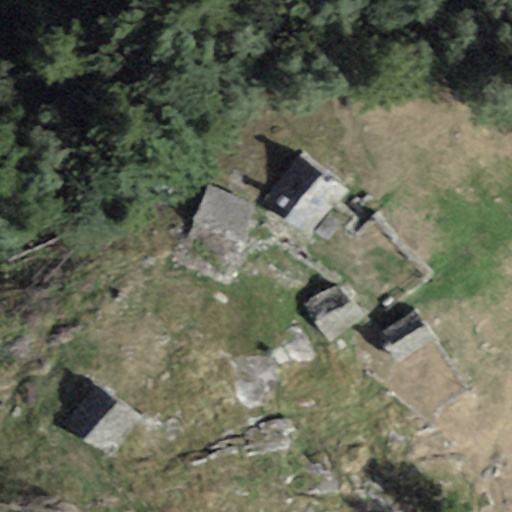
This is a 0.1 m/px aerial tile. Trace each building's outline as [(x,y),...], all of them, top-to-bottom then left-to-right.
[(265,199),(306,231),(341,185),(300,153),(265,199)] [(194,227),(241,242),(253,203),(206,188),(194,227)] [(304,305),(328,336),(358,313),(334,282),(304,305)] [(376,334),(397,363),(435,336),(414,307),(376,334)] [(66,423),(109,455),(140,414),(97,381),(66,423)]
